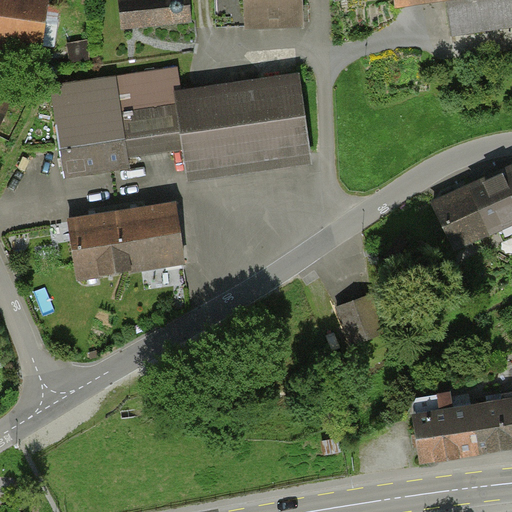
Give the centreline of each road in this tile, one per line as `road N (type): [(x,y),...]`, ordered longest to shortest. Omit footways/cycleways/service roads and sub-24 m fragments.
road 1 (residential): [(511,144),(470,153),(415,180),(52,406)]
road 2 (primary): [(320,511),(511,484)]
road 3 (residential): [(0,280),(52,406)]
